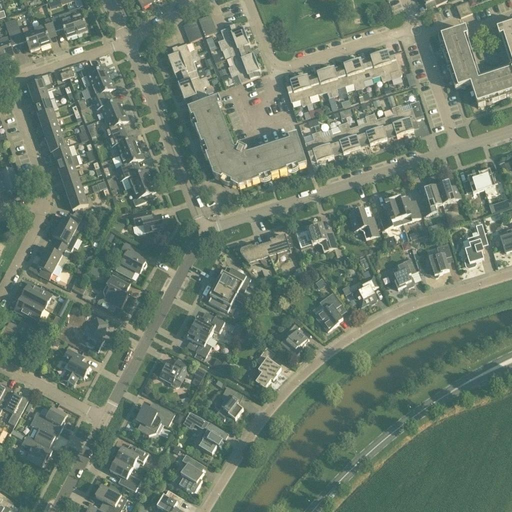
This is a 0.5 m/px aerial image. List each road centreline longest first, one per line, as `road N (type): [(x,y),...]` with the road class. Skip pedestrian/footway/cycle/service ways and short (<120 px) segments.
road 1 (residential): [(205,511),(255,430),(320,360),(370,325),(511,274)]
road 2 (residential): [(207,231),(458,148)]
road 3 (residential): [(416,28),(283,69),(273,65),(247,0)]
road 4 (residential): [(104,419),(207,231)]
road 5 (tertiary): [(312,511),(383,440),(474,379)]
road 6 (residential): [(127,41),(207,231)]
road 7 (residential): [(50,203),(13,81)]
road 8 (residential): [(458,148),(418,34)]
road 9 (residential): [(13,81),(127,41)]
